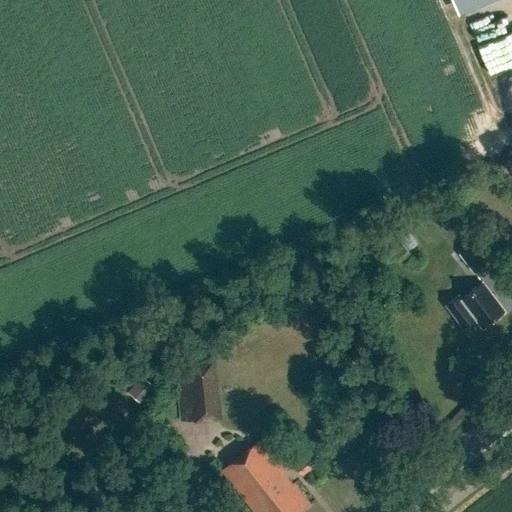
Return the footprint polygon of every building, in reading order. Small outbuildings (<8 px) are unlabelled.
[(473,275),(483,267),(469,248),(458,255),(473,275)] [(481,284),(460,299),(458,297),(445,307),(462,329),(474,320),(481,329),(503,313),(481,284)] [(221,417),(215,358),(173,362),(179,421),(221,417)] [(145,374),(131,390),(146,403),(160,387),(145,374)] [(293,485),(294,484),(260,440),(221,471),(252,511),(302,511),(309,506),(293,485)] [(293,467),(301,477),(312,469),(304,458),(293,467)]
